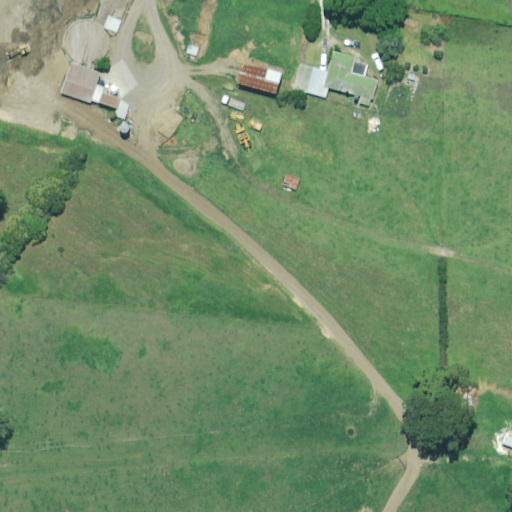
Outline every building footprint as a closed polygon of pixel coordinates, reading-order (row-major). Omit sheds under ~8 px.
[(121,22),(109,16),(103,29),(116,34),(121,22)] [(370,106),(377,81),(363,77),(366,66),(354,62),(355,58),(332,52),(323,87),(355,95),(353,101),(370,106)] [(281,74),(241,63),(235,84),(276,95),(281,74)] [(96,86),(100,74),(70,64),(60,93),(90,103),(91,101),(116,109),(119,100),(105,95),(107,89),(96,86)] [(312,68),(299,65),(293,90),(307,93),(312,68)] [(129,104),(122,102),(117,117),(124,120),(129,104)] [(299,179),(286,175),(281,189),(295,193),(299,179)]
